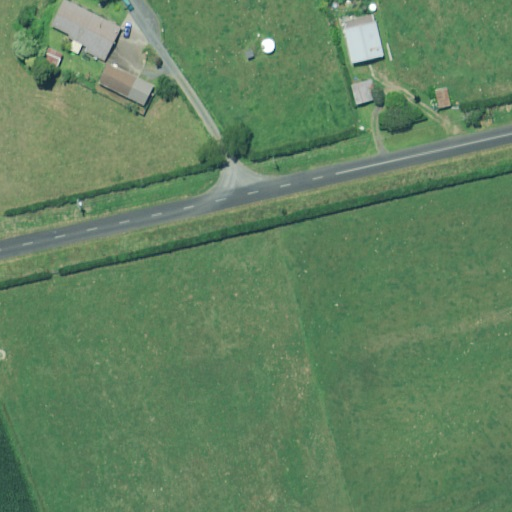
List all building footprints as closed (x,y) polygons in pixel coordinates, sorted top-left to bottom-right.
[(123,29),(65,1),(52,27),(70,36),(69,39),(88,47),(86,52),(107,62),(123,29)] [(384,57),(375,13),(343,20),(353,64),(384,57)] [(277,49),(272,40),(261,47),(266,55),(277,49)] [(67,56),(49,46),(36,70),(54,80),(67,56)] [(259,59),(252,49),(243,55),(250,65),(259,59)] [(152,85),(109,64),(99,84),(142,105),(152,85)] [(370,102),(365,83),(351,87),(356,106),(370,102)] [(453,107),(448,88),(435,91),(440,110),(453,107)]
